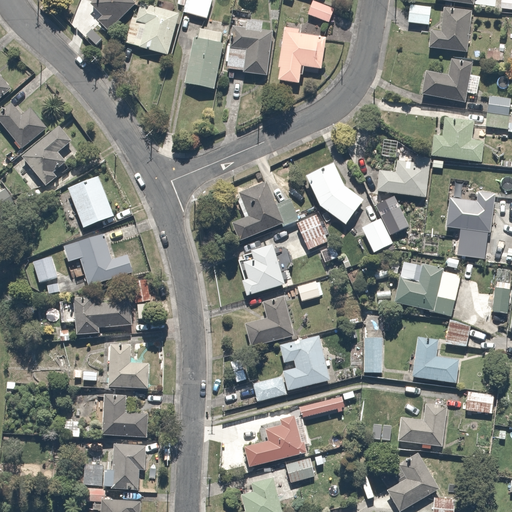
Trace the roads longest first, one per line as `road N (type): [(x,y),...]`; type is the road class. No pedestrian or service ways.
road 1 (residential): [(186,511),(193,336),(176,240),(157,187)]
road 2 (residential): [(373,0),(362,60),(325,112),(157,187)]
road 3 (residential): [(157,187),(85,83),(13,0)]
